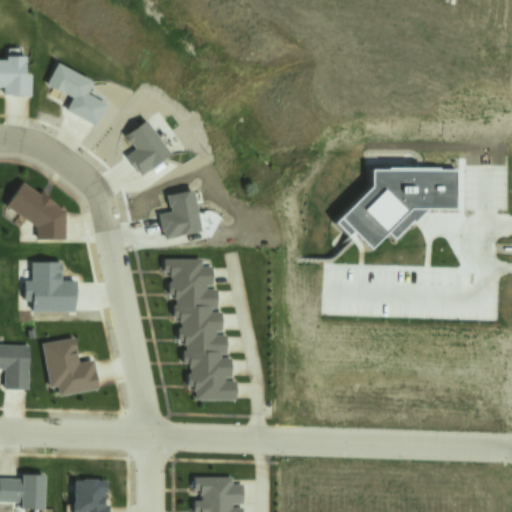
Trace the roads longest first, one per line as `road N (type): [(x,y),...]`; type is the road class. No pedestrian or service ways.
road 1 (residential): [(0,431),(511,446)]
road 2 (residential): [(148,511),(150,435),(97,195),(75,170),(25,143),(0,142)]
